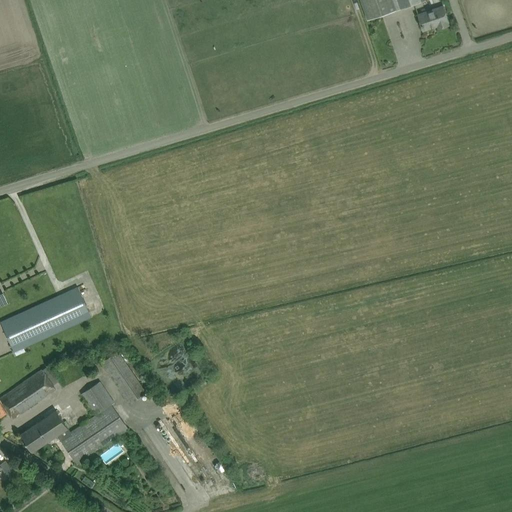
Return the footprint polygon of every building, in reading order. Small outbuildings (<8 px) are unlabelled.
[(360,0),(367,20),(397,9),(423,0),(360,0)] [(448,22),(443,6),(417,14),(420,21),(423,31),(437,26),(438,29),(448,25),(447,23),(448,22)] [(78,287),(0,323),(14,352),(16,356),(25,352),(23,347),(91,316),(78,287)] [(118,351),(101,362),(129,404),(146,393),(118,351)] [(48,366),(0,398),(0,399),(12,419),(56,390),(53,385),(58,381),(48,366)] [(114,403),(100,382),(81,394),(95,416),(82,425),(71,432),(56,411),(28,429),(20,435),(32,452),(57,435),(77,464),(128,429),(112,405),(114,403)] [(0,464),(0,468),(1,468),(8,477),(14,472),(6,461),(0,464)]
